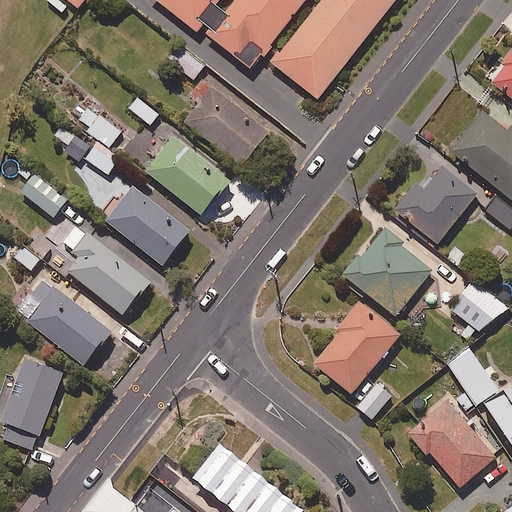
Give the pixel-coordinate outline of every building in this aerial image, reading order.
[(86,0),(66,0),(79,10),(86,0)] [(154,0),(245,72),(257,56),(319,107),(407,0),(154,0)] [(180,45),(168,62),(197,83),(209,67),(180,45)] [(511,53),(489,83),(511,100),(511,53)] [(272,133),(215,89),(189,123),(245,167),(272,133)] [(160,116),(139,99),(131,109),(152,126),(160,116)] [(123,132),(83,103),(71,120),(111,149),(123,132)] [(511,131),(486,112),(455,152),(511,195),(511,131)] [(231,183),(176,138),(149,171),(204,216),(231,183)] [(120,160),(98,144),(87,159),(109,176),(120,160)] [(480,195),(441,164),(422,188),(418,184),(396,211),(440,245),(480,195)] [(69,200),(36,174),(23,192),(56,217),(69,200)] [(193,232),(136,187),(109,221),(165,266),(193,232)] [(511,229),(511,208),(499,198),(488,213),(510,231),(511,229)] [(152,283),(81,225),(54,259),(125,316),(152,283)] [(436,271),(387,231),(349,276),(398,317),(436,271)] [(42,259),(25,246),(16,258),(33,271),(42,259)] [(113,334),(47,281),(35,296),(44,304),(30,321),(86,367),(113,334)] [(507,307),(476,281),(453,309),(483,335),(507,307)] [(402,337),(362,303),(341,329),(344,332),(317,365),(354,395),(402,337)] [(501,390),(472,351),(451,366),(480,406),(501,390)] [(67,372),(27,357),(19,377),(10,374),(0,400),(0,421),(9,426),(4,440),(36,453),(67,372)] [(394,397),(379,385),(359,408),(374,421),(394,397)] [(511,397),(509,394),(490,407),(511,438),(511,397)] [(499,458),(449,401),(411,435),(431,458),(434,455),(463,489),(499,458)] [(295,511),(302,504),(216,437),(188,472),(238,511),(295,511)]
